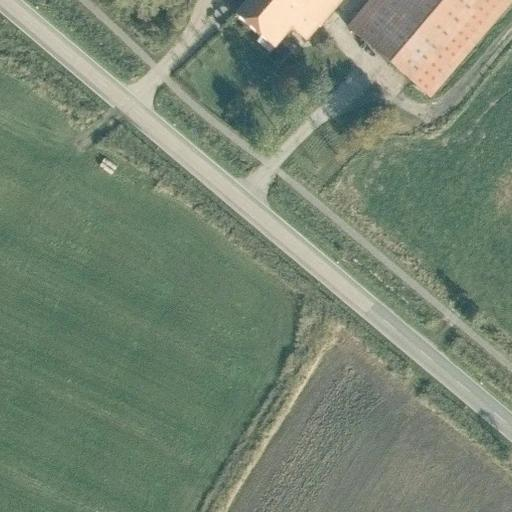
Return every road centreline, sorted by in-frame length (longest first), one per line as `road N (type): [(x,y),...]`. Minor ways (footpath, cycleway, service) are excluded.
road 1 (tertiary): [(511,427),(6,0)]
road 2 (track): [(208,0),(200,32),(130,105)]
